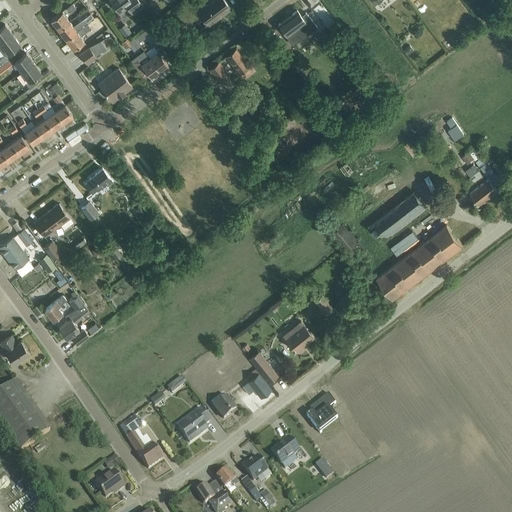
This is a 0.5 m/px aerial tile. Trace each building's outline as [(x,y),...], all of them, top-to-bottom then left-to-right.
[(142,4),(140,1),(139,0),(109,0),(119,13),(127,7),(131,13),(142,4)] [(224,0),(208,0),(196,10),(208,25),(231,7),(224,0)] [(70,13),(75,9),(71,4),(67,7),(70,13)] [(288,17),(278,24),(284,32),(293,45),(296,42),(304,36),(317,27),(311,18),(307,14),(304,17),(303,18),(301,16),(297,10),(288,17)] [(59,29),(70,21),(63,11),(51,20),(59,29)] [(158,11),(151,16),(155,21),(162,16),(158,11)] [(70,21),(59,29),(66,39),(77,31),(77,30),(81,27),(86,24),(92,19),(94,18),(90,13),(73,25),(70,21)] [(92,19),(86,24),(90,29),(93,32),(99,28),(92,19)] [(118,28),(124,36),(130,32),(124,23),(118,28)] [(0,43),(13,34),(5,24),(2,27),(0,24),(0,43)] [(77,31),(66,39),(74,49),(85,41),(81,35),(85,32),(90,29),(86,24),(81,27),(77,30),(77,31)] [(148,28),(144,31),(148,37),(152,33),(148,28)] [(0,47),(5,55),(0,58),(0,64),(1,67),(9,61),(8,59),(20,51),(16,46),(20,44),(13,34),(0,43),(0,47)] [(133,42),(129,36),(121,42),(125,48),(133,42)] [(150,57),(161,72),(169,66),(164,59),(168,56),(161,46),(156,49),(154,45),(146,51),(150,57)] [(410,46),(406,49),(410,54),(414,51),(410,46)] [(86,64),(96,57),(89,48),(79,55),(86,64)] [(253,72),(250,66),(236,49),(227,56),(244,79),(253,72)] [(20,51),(8,59),(9,61),(12,64),(15,62),(22,72),(34,63),(26,53),(23,55),(20,51)] [(150,57),(146,51),(132,61),(143,75),(147,72),(152,78),(161,72),(150,57)] [(1,67),(0,67),(0,74),(13,65),(12,64),(9,61),(1,67)] [(215,78),(218,82),(219,83),(229,76),(219,62),(209,70),(215,78)] [(41,72),(34,63),(22,72),(29,81),(26,83),(30,88),(41,80),(37,75),(41,72)] [(125,93),(133,87),(119,69),(108,77),(110,79),(101,86),(111,100),(117,95),(119,98),(125,93)] [(51,106),(63,122),(73,115),(65,104),(58,94),(63,90),(58,83),(47,90),(52,98),(56,103),(51,106)] [(231,95),(220,104),(230,117),(241,108),(231,95)] [(32,99),(38,108),(43,104),(37,96),(32,99)] [(450,111),(461,103),(458,99),(447,107),(450,111)] [(46,110),(43,104),(38,108),(41,113),(46,110)] [(63,122),(51,106),(46,110),(41,113),(45,119),(53,130),(63,122)] [(41,113),(38,108),(32,112),(36,117),(41,113)] [(452,118),(447,122),(451,128),(448,130),(454,140),(464,134),(452,118)] [(23,119),(18,123),(22,128),(27,124),(23,119)] [(45,119),(35,125),(43,136),(53,130),(45,119)] [(9,129),(13,134),(18,130),(14,125),(9,129)] [(35,125),(25,133),(33,144),(43,136),(35,125)] [(22,135),(11,142),(19,153),(29,146),(22,135)] [(11,142),(1,149),(9,160),(19,153),(11,142)] [(0,166),(9,160),(1,149),(0,147),(0,166)] [(471,152),(467,155),(473,162),(477,159),(471,152)] [(487,164),(482,157),(477,161),(481,167),(484,166),(487,164)] [(494,184),(499,180),(487,163),(487,164),(484,166),(481,167),(490,178),(471,192),(480,205),(499,191),(494,184)] [(113,181),(103,167),(89,178),(90,179),(85,183),(92,193),(105,183),(107,185),(113,181)] [(380,241),(425,206),(414,191),(369,226),(380,241)] [(81,208),(91,219),(99,213),(90,201),(81,208)] [(59,203),(34,222),(45,235),(60,224),(64,229),(73,222),(59,203)] [(343,223),(333,232),(348,249),(358,240),(343,223)] [(393,299),(463,246),(447,225),(377,278),(393,299)] [(25,228),(18,233),(13,237),(3,244),(0,245),(0,249),(3,253),(4,253),(15,268),(16,267),(22,276),(34,266),(28,258),(29,258),(22,249),(27,245),(27,244),(33,240),(25,228)] [(84,239),(74,246),(77,249),(86,242),(84,239)] [(52,240),(44,246),(54,259),(62,253),(52,240)] [(122,254),(115,245),(109,250),(115,259),(122,254)] [(41,261),(49,272),(56,266),(48,256),(41,261)] [(39,264),(34,267),(38,272),(43,269),(39,264)] [(64,277),(57,282),(60,287),(67,282),(64,277)] [(58,306),(66,300),(63,295),(45,308),(53,319),(62,313),(58,306)] [(77,295),(69,302),(75,310),(84,303),(77,295)] [(333,308),(322,295),(318,298),(328,311),(333,308)] [(72,318),(60,328),(67,338),(80,329),(75,323),(90,311),(87,307),(84,303),(75,310),(69,315),(72,318)] [(296,329),(285,338),(297,353),(305,347),(303,346),(314,338),(301,321),(294,326),(296,329)] [(72,338),(77,344),(89,335),(84,328),(72,338)] [(14,362),(29,352),(21,340),(17,343),(11,335),(0,342),(14,362)] [(247,345),(242,348),(246,353),(250,349),(247,345)] [(249,358),(268,382),(278,375),(259,351),(249,358)] [(248,381),(261,398),(272,389),(256,369),(249,374),(252,378),(248,381)] [(168,388),(172,393),(185,383),(182,378),(168,388)] [(0,429),(17,454),(50,431),(15,382),(0,392),(0,429)] [(160,394),(151,401),(155,406),(164,399),(160,394)] [(211,403),(223,419),(235,410),(226,398),(225,398),(222,394),(211,403)] [(326,396),(323,399),(326,404),(330,409),(333,406),(336,404),(332,399),(329,394),(326,396)] [(311,414),(307,417),(320,434),(322,433),(320,431),(328,425),(335,419),(337,418),(336,417),(335,416),(329,409),(329,408),(325,411),(317,417),(313,412),(313,413),(311,414)] [(210,422),(200,409),(177,427),(189,443),(207,430),(204,426),(210,422)] [(119,428),(138,455),(148,469),(162,459),(152,445),(145,450),(134,434),(143,428),(135,417),(119,428)] [(283,445),(272,454),(280,464),(280,466),(281,465),(284,469),(296,460),(293,456),(298,452),(288,439),(282,444),(283,445)] [(119,462),(115,457),(105,464),(109,469),(116,464),(119,462)] [(244,464),(241,467),(253,482),(262,475),(265,480),(270,476),(267,471),(261,464),(256,458),(247,464),(246,463),(244,464)] [(322,460),(314,465),(325,480),(332,474),(322,460)] [(233,489),(238,485),(230,474),(229,475),(225,471),(216,478),(224,489),(229,485),(233,489)] [(117,492),(124,486),(114,472),(96,485),(105,498),(115,490),(117,492)] [(261,498),(259,495),(246,478),(240,483),(255,502),(261,498)] [(222,493),(216,497),(214,498),(206,486),(196,493),(204,505),(209,502),(215,511),(225,511),(223,509),(230,505),(222,493)] [(259,495),(261,498),(269,508),(274,504),(265,491),(259,495)]
